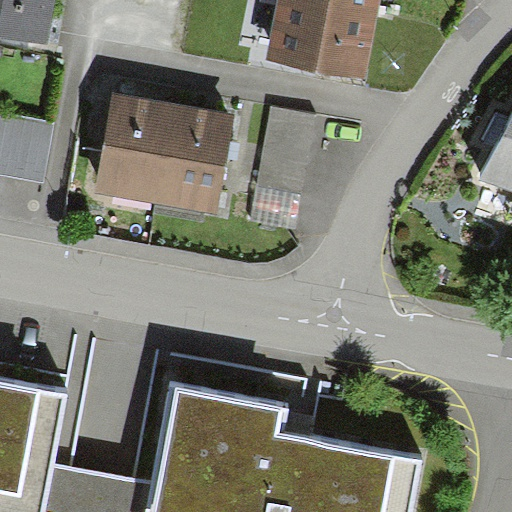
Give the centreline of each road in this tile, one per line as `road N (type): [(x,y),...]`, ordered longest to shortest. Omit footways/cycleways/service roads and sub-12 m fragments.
road 1 (residential): [(329,319),(342,246),(405,131),(478,29),(511,1)]
road 2 (residential): [(329,319),(0,261)]
road 3 (residential): [(511,357),(329,319)]
